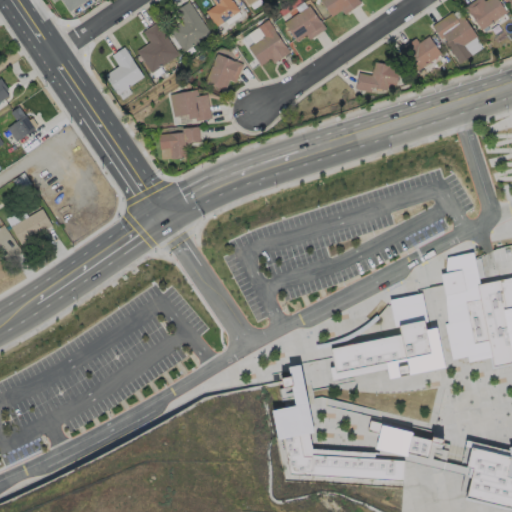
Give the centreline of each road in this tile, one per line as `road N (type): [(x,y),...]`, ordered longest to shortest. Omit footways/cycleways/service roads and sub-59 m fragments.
road 1 (tertiary): [(511,83),(232,175),(160,216)]
road 2 (tertiary): [(160,216),(21,0)]
road 3 (residential): [(416,0),(255,109)]
road 4 (tertiary): [(160,216),(0,319)]
